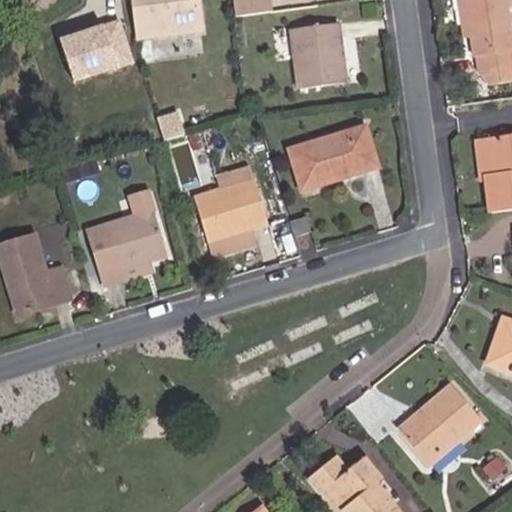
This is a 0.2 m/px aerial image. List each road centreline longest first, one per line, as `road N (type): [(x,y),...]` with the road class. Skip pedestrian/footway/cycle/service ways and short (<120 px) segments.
road 1 (residential): [(448,235),(0,374)]
road 2 (residential): [(203,511),(440,316),(456,272),(448,235)]
road 3 (residential): [(424,0),(448,235)]
